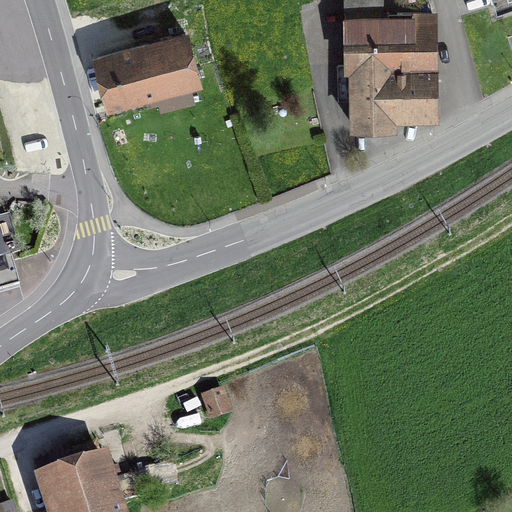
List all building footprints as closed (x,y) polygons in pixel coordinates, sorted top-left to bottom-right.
[(433,115),(432,11),(410,11),(382,12),(382,0),(344,0),(346,65),(338,65),(339,98),(351,98),(351,124),(395,123),(395,116),(433,115)] [(408,0),(410,11),(432,11),(428,0),(408,0)] [(198,79),(185,33),(97,57),(109,104),(198,79)] [(0,288),(19,283),(11,254),(19,252),(8,215),(8,217),(0,219),(0,288)] [(221,388),(203,395),(212,419),(230,412),(221,388)] [(50,511),(121,511),(118,502),(161,489),(154,465),(121,476),(117,464),(108,467),(104,458),(40,478),(50,511)] [(0,506),(0,508),(1,511),(15,511),(12,503),(0,506)]
